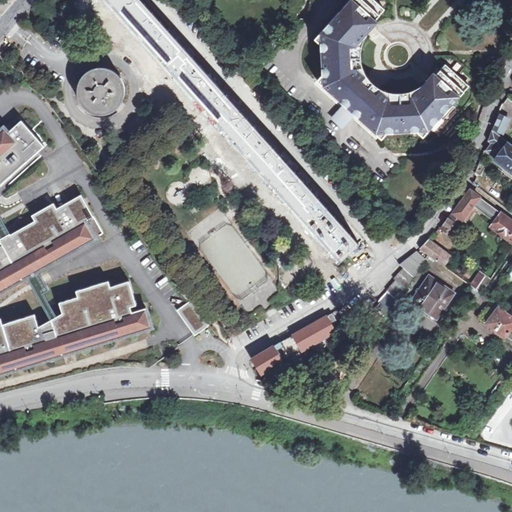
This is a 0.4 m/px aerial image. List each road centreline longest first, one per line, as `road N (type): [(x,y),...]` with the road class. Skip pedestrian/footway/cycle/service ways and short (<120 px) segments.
road 1 (residential): [(232,385),(245,353),(415,241),(452,194),(511,62)]
road 2 (tertiary): [(232,385),(511,465)]
road 3 (tertiary): [(0,405),(127,380),(232,385)]
